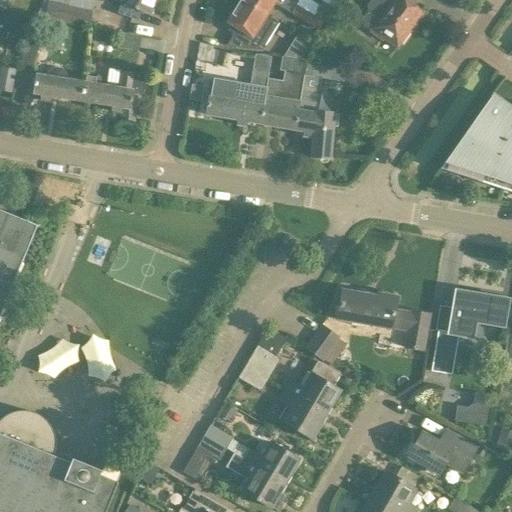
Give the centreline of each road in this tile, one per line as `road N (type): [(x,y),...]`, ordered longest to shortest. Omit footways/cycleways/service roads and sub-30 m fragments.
road 1 (residential): [(173,468),(280,280),(313,269),(358,204)]
road 2 (residential): [(358,204),(161,172)]
road 3 (residential): [(358,204),(473,43)]
road 4 (residential): [(161,172),(193,0)]
road 5 (residential): [(161,172),(0,145)]
road 6 (residential): [(511,238),(358,204)]
road 7 (residential): [(315,511),(385,394)]
